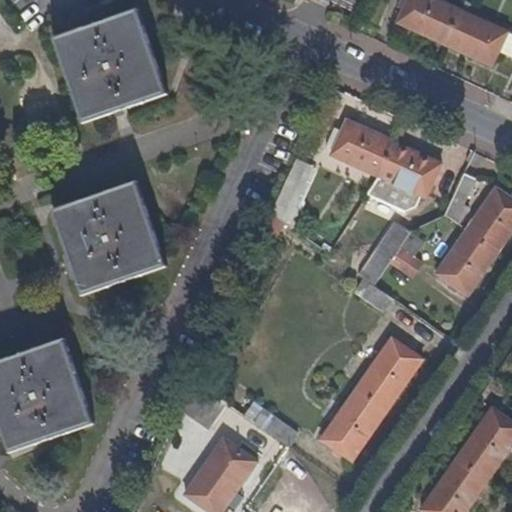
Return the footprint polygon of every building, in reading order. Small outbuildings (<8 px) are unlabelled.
[(432,0),(402,0),(393,21),(438,43),(454,10),(432,0)] [(144,6),(59,34),(87,120),(173,91),(144,6)] [(511,37),(454,10),(438,43),(486,67),(493,53),(506,60),(511,48),(511,37)] [(370,176),(390,141),(356,126),(336,130),(325,155),(370,176)] [(437,163),(390,141),(370,176),(362,192),(397,209),(407,204),(411,197),(419,199),(437,163)] [(479,160),(467,152),(458,173),(470,178),(479,160)] [(308,166),(291,159),(270,204),(287,212),(308,166)] [(470,178),(458,173),(450,194),(462,198),(470,178)] [(47,211),(76,297),(162,266),(132,182),(47,211)] [(511,201),(493,188),(462,233),(493,255),(511,227),(511,201)] [(451,220),(460,201),(462,198),(450,194),(441,217),(451,220)] [(469,204),(460,201),(451,220),(459,224),(469,204)] [(406,233),(391,221),(368,253),(372,258),(375,254),(385,262),(396,247),(406,233)] [(493,255),(462,233),(435,271),(467,294),(493,255)] [(396,247),(385,262),(407,279),(418,264),(396,247)] [(372,258),(359,279),(368,286),(385,262),(375,254),(372,258)] [(368,286),(359,279),(351,291),(361,297),(368,286)] [(361,298),(360,300),(382,316),(391,302),(368,286),(361,297),(361,298)] [(390,336),(355,388),(385,410),(421,357),(390,336)] [(60,340),(0,359),(0,435),(5,450),(88,422),(60,340)] [(191,378),(180,402),(211,424),(225,402),(191,378)] [(385,410),(355,388),(320,438),(350,459),(385,410)] [(252,400),(243,414),(290,448),(300,435),(252,400)] [(511,447),(511,419),(493,406),(456,457),(489,479),(511,447)] [(258,458),(225,434),(187,488),(220,511),(258,458)] [(466,511),(489,479),(456,457),(420,508),(419,509),(423,511),(466,511)]
